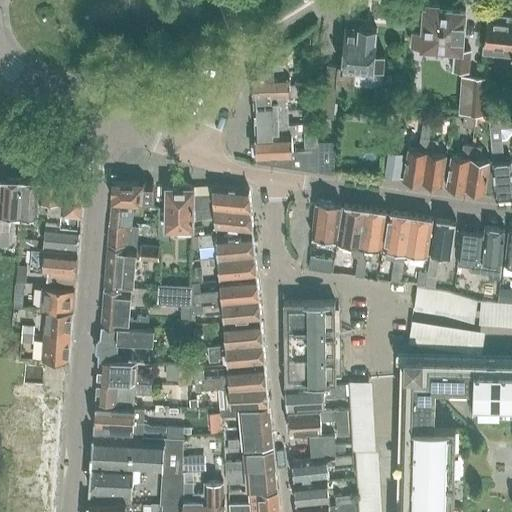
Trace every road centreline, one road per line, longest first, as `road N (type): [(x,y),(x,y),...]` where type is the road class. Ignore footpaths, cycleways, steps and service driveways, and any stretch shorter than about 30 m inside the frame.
road 1 (tertiary): [(73,511),(102,129)]
road 2 (residential): [(269,182),(511,210)]
road 3 (residential): [(314,0),(237,73),(205,155)]
road 4 (tertiary): [(102,129),(0,53)]
